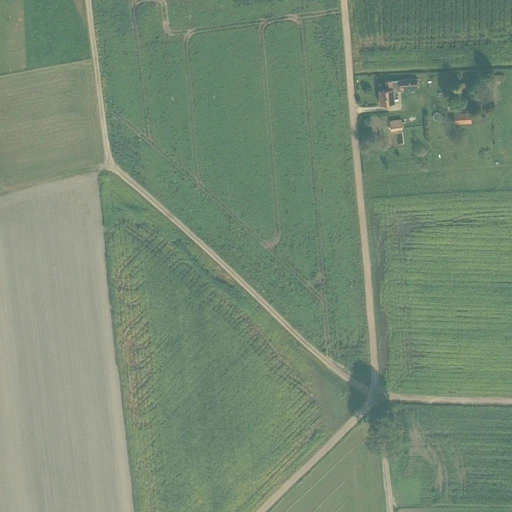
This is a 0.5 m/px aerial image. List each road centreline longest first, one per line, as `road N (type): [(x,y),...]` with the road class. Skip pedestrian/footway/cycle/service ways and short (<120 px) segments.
road 1 (track): [(87,0),(110,169),(347,387),(372,399)]
road 2 (track): [(372,399),(343,0)]
road 3 (track): [(261,511),(372,399)]
road 4 (track): [(372,399),(511,404)]
